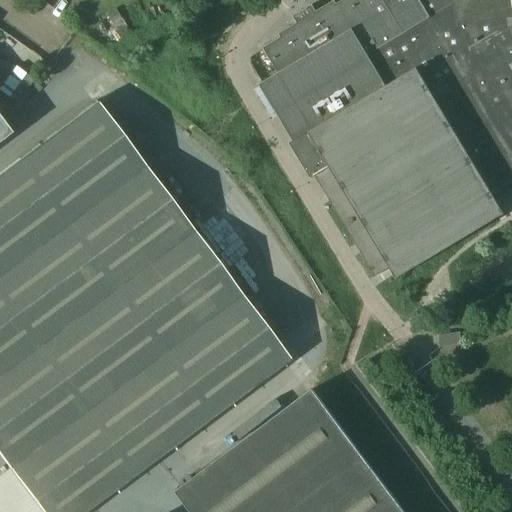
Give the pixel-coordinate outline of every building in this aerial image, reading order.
[(429,18),(418,0),(343,0),(338,4),(336,0),(317,11),(313,5),(293,16),(298,23),(279,34),(281,38),(263,49),(278,74),(260,85),(293,141),(289,143),(310,179),(315,176),(314,176),(329,167),(308,133),(385,86),(367,55),(429,18)] [(511,0),(418,0),(429,18),(367,55),(385,86),(308,133),(329,167),(314,176),(315,176),(375,277),(390,268),(396,279),(505,214),(497,202),(511,193),(511,0)] [(126,27),(116,32),(121,41),(130,36),(126,27)] [(4,62),(0,59),(0,86),(14,67),(5,60),(4,62)] [(0,91),(8,97),(25,74),(14,66),(14,67),(0,86),(0,91)] [(16,103),(33,79),(25,74),(8,97),(16,103)] [(96,102),(0,173),(0,455),(42,511),(83,511),(288,359),(96,102)] [(441,348),(462,344),(460,333),(439,336),(441,348)] [(176,492),(191,511),(403,511),(312,390),(176,492)]
